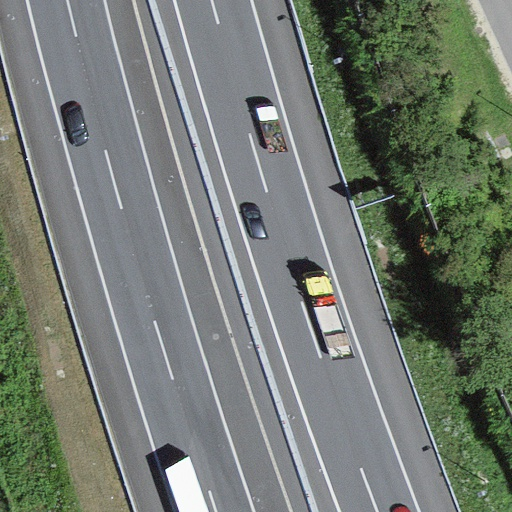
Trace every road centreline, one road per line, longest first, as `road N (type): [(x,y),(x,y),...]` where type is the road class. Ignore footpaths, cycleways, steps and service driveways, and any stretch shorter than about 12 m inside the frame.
road 1 (motorway): [(381,511),(259,162),(215,0)]
road 2 (motorway): [(48,0),(109,253),(193,511)]
